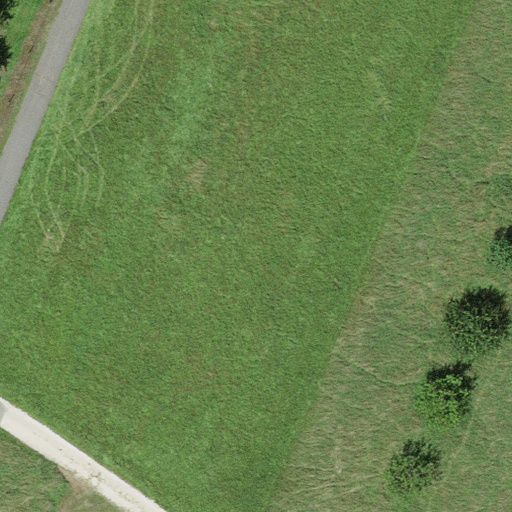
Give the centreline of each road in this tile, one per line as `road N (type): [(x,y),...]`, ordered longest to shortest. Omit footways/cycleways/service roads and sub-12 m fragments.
road 1 (track): [(81,0),(0,196)]
road 2 (track): [(145,511),(0,417)]
